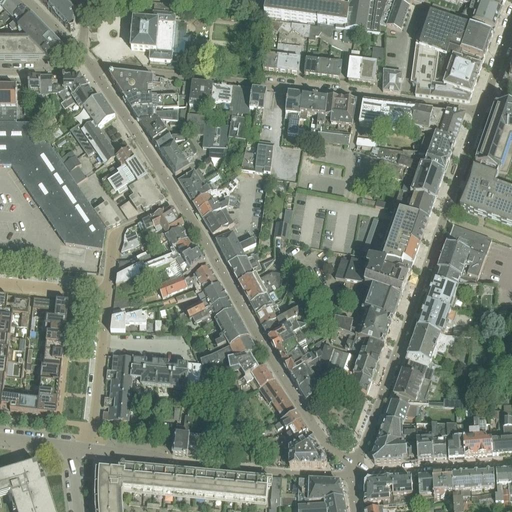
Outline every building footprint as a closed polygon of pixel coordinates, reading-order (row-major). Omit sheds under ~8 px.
[(13,0),(0,0),(0,13),(2,12),(13,0)] [(25,9),(15,0),(13,0),(2,12),(4,14),(0,17),(0,18),(6,24),(10,20),(12,22),(25,9)] [(37,0),(48,11),(59,0),(37,0)] [(59,0),(48,11),(57,19),(69,7),(66,4),(67,2),(68,3),(77,4),(77,0),(59,0)] [(267,0),(264,16),(346,27),(348,12),(322,9),(323,0),(267,0)] [(349,0),(348,12),(346,27),(349,27),(348,31),(380,35),(380,26),(388,0),(349,0)] [(400,0),(388,0),(380,26),(401,33),(409,8),(410,4),(402,0),(400,0)] [(410,4),(421,7),(423,0),(439,0),(458,6),(459,4),(470,7),(470,6),(473,7),(471,13),(467,12),(464,14),(463,18),(464,21),(495,31),(503,8),(481,0),(481,1),(478,0),(401,0),(402,0),(410,4)] [(134,22),(131,51),(150,52),(149,61),(172,63),(177,63),(178,55),(184,55),(185,53),(185,45),(190,46),(190,39),(185,39),(186,28),(180,27),(180,25),(176,25),(177,20),(175,20),(175,16),(170,16),(171,7),(160,6),(159,15),(153,14),(152,23),(134,22)] [(69,7),(57,19),(71,34),(75,32),(76,24),(75,24),(76,12),(74,11),(69,7)] [(19,29),(32,17),(25,9),(12,22),(14,24),(8,30),(12,34),(15,32),(19,29)] [(416,46),(442,55),(448,58),(482,70),(493,37),(468,28),(468,29),(450,22),(430,16),(430,17),(420,47),(416,46)] [(33,18),(32,17),(19,29),(22,32),(19,35),(26,42),(0,41),(0,61),(49,62),(47,60),(50,57),(52,60),(57,55),(58,56),(63,51),(62,50),(63,49),(62,48),(62,49),(57,43),(53,38),(52,38),(49,34),(47,32),(41,27),(41,26),(37,22),(33,18)] [(278,34),(280,31),(281,24),(268,22),(268,27),(278,34)] [(292,25),(281,24),(280,31),(281,29),(289,35),(291,33),(292,25)] [(303,39),(308,40),(309,27),(292,25),(291,33),(292,31),(303,39)] [(319,39),(321,35),(322,29),(309,27),(308,40),(308,42),(315,43),(316,38),(319,39)] [(334,30),(322,29),(321,35),(322,34),(330,40),(333,35),(334,30)] [(365,34),(349,32),(348,45),(354,45),(355,39),(365,40),(365,34)] [(275,74),(277,58),(278,45),(266,43),(265,52),(263,72),(275,74)] [(286,75),(288,59),(289,46),(278,45),(277,58),(275,74),(286,75)] [(302,47),(289,46),(288,59),(286,75),(299,76),(302,47)] [(482,70),(448,58),(441,78),(446,80),(444,87),(440,86),(438,78),(438,71),(438,67),(439,63),(442,55),(416,46),(415,47),(417,47),(417,48),(412,83),(417,84),(415,96),(415,97),(462,104),(467,104),(469,105),(482,70)] [(304,77),(316,78),(319,58),(319,54),(314,53),(314,58),(307,57),(304,77)] [(359,83),(362,63),(362,59),(359,59),(360,54),(352,53),(348,82),(359,83)] [(316,78),(328,80),(330,64),(324,63),(325,59),(319,58),(316,78)] [(330,59),(330,64),(328,80),(340,81),(342,65),(336,64),(336,60),(330,59)] [(511,60),(503,87),(511,90),(511,60)] [(359,83),(374,85),(376,65),(362,63),(359,83)] [(383,72),(383,93),(400,95),(403,75),(383,72)] [(131,77),(110,74),(109,77),(124,101),(132,100),(147,100),(147,94),(151,94),(152,85),(160,86),(161,80),(131,77)] [(41,99),(41,96),(41,79),(29,79),(29,86),(29,94),(33,94),(33,99),(41,99)] [(63,79),(52,79),(41,79),(41,96),(58,96),(63,96),(63,79)] [(79,79),(63,79),(63,96),(58,96),(64,104),(64,105),(88,89),(82,80),(79,79)] [(190,106),(210,108),(211,104),(213,86),(193,84),(190,106)] [(223,110),(230,111),(233,89),(213,86),(211,104),(210,108),(216,109),(217,105),(224,105),(223,110)] [(103,252),(106,232),(106,231),(94,213),(76,187),(51,150),(35,126),(34,126),(32,121),(29,121),(29,126),(17,126),(17,110),(18,110),(17,89),(0,89),(0,88),(0,168),(12,168),(65,246),(103,252)] [(81,112),(84,110),(96,101),(95,100),(88,89),(64,105),(64,104),(61,106),(65,112),(76,104),(81,112)] [(246,143),(250,112),(252,91),(233,89),(230,111),(228,130),(230,130),(229,141),(246,143)] [(252,91),(250,112),(257,113),(257,115),(256,115),(254,133),(256,133),(254,144),(259,145),(263,123),(267,93),(252,91)] [(288,95),(285,121),(289,122),(287,136),(298,137),(299,130),(303,97),(288,95)] [(303,97),(299,130),(305,131),(307,117),(313,117),(315,98),(303,97)] [(90,118),(89,119),(98,131),(99,131),(110,123),(115,119),(105,105),(104,103),(103,101),(102,100),(101,98),(96,101),(84,110),(90,118)] [(180,98),(153,99),(147,100),(132,100),(124,101),(132,113),(133,111),(162,111),(179,110),(184,110),(183,106),(180,106),(180,98)] [(311,131),(310,142),(317,143),(318,132),(324,133),(325,118),(326,118),(328,100),(315,98),(313,117),(318,118),(316,132),(311,131)] [(328,100),(326,118),(331,118),(331,125),(339,126),(340,111),(339,111),(339,101),(328,100)] [(356,103),(339,101),(339,111),(340,111),(339,126),(352,127),(356,103)] [(359,127),(412,134),(416,110),(363,104),(359,127)] [(511,108),(496,107),(475,166),(497,173),(507,175),(511,159),(511,108)] [(416,110),(413,130),(422,132),(436,137),(436,138),(455,144),(465,116),(461,116),(416,110)] [(133,111),(132,113),(140,124),(153,123),(159,123),(160,123),(170,124),(178,125),(177,116),(162,116),(163,114),(163,112),(162,111),(133,111)] [(199,127),(204,127),(208,128),(209,118),(189,115),(188,125),(199,127)] [(78,127),(70,132),(88,159),(96,153),(105,167),(115,160),(117,158),(106,142),(103,136),(99,131),(98,131),(89,119),(87,120),(91,126),(82,132),(78,127)] [(153,123),(140,124),(149,138),(153,145),(166,137),(159,125),(159,123),(153,123)] [(182,136),(203,137),(204,127),(199,127),(188,125),(178,125),(170,124),(170,128),(182,129),(182,136)] [(202,150),(209,150),(228,150),(229,141),(230,130),(228,130),(208,128),(204,127),(203,137),(202,150)] [(318,132),(317,143),(348,147),(350,136),(324,133),(318,132)] [(160,154),(160,155),(173,147),(171,144),(185,144),(185,137),(171,138),(168,140),(166,137),(153,145),(160,154)] [(424,140),(418,158),(421,158),(432,160),(448,165),(455,144),(436,138),(434,143),(424,140)] [(357,141),(356,149),(374,151),(379,152),(380,144),(357,141)] [(177,153),(173,147),(160,155),(176,178),(189,169),(187,164),(196,159),(197,154),(190,144),(177,153)] [(247,144),(241,172),(256,174),(270,177),(274,147),(259,145),(254,144),(247,144)] [(224,159),(228,150),(209,150),(209,158),(224,159)] [(109,171),(112,176),(135,161),(128,151),(117,158),(115,160),(118,165),(109,171)] [(372,158),(378,161),(381,152),(374,151),(372,158)] [(378,162),(381,163),(399,169),(402,161),(444,176),(448,165),(432,160),(421,158),(381,152),(378,161),(378,162)] [(76,157),(64,164),(70,172),(81,165),(76,157)] [(114,202),(129,192),(147,180),(135,161),(112,176),(102,183),(114,202)] [(382,163),(378,175),(403,183),(399,193),(405,195),(410,196),(435,203),(444,176),(402,161),(399,169),(382,163)] [(511,195),(494,189),(498,179),(473,170),(470,185),(460,210),(486,219),(498,223),(511,228),(511,195)] [(186,194),(206,182),(199,171),(195,174),(194,174),(180,183),(179,183),(186,194)] [(186,194),(193,206),(211,197),(219,194),(214,185),(221,182),(222,184),(225,183),(220,174),(206,182),(186,194)] [(162,201),(147,180),(129,192),(134,199),(130,202),(130,203),(120,209),(128,221),(139,216),(139,215),(143,213),(144,214),(161,206),(164,204),(162,201)] [(211,197),(193,206),(198,214),(214,206),(218,203),(228,196),(234,187),(238,187),(239,183),(235,181),(231,184),(226,191),(219,194),(211,197)] [(198,214),(203,222),(211,219),(218,217),(224,214),(227,213),(228,211),(229,207),(233,208),(238,187),(234,187),(228,196),(218,203),(214,206),(198,214)] [(399,193),(396,202),(404,204),(401,214),(408,216),(428,222),(435,203),(410,196),(405,195),(399,193)] [(375,208),(375,209),(388,211),(388,210),(389,205),(377,202),(376,208),(375,208)] [(107,204),(94,213),(106,231),(121,225),(116,217),(114,218),(110,211),(111,210),(107,204)] [(171,211),(138,226),(142,234),(168,221),(169,223),(178,218),(174,212),(171,211)] [(377,261),(377,262),(397,266),(411,271),(424,234),(426,228),(428,222),(408,216),(401,214),(395,212),(393,217),(398,218),(396,224),(391,223),(377,261)] [(230,219),(227,213),(224,214),(218,217),(211,219),(203,222),(208,229),(224,222),(224,221),(230,219)] [(166,236),(170,236),(181,231),(184,229),(184,228),(178,218),(169,223),(168,221),(142,234),(142,235),(147,233),(149,238),(154,235),(156,240),(166,236)] [(208,229),(213,237),(228,232),(229,230),(234,227),(230,219),(224,221),(224,222),(208,229)] [(374,221),(362,253),(367,254),(378,222),(374,221)] [(289,241),(292,227),(277,224),(274,239),(289,241)] [(453,228),(434,282),(458,290),(459,288),(498,290),(498,289),(476,288),(492,242),(480,238),(476,236),(464,232),(453,228)] [(124,237),(124,243),(129,244),(139,240),(137,234),(131,236),(128,230),(127,230),(124,237)] [(188,242),(181,231),(170,236),(166,236),(167,238),(166,239),(173,250),(188,242)] [(216,242),(221,252),(238,246),(233,236),(216,242)] [(142,246),(139,240),(129,244),(124,243),(124,244),(122,250),(121,254),(142,246)] [(238,246),(221,252),(229,266),(244,264),(247,263),(243,254),(256,247),(254,240),(239,247),(238,246)] [(171,267),(176,263),(183,259),(184,260),(195,254),(188,242),(173,250),(173,251),(171,251),(172,253),(151,261),(150,260),(144,262),(118,278),(116,288),(122,286),(139,279),(137,274),(142,272),(144,277),(171,267)] [(183,275),(182,279),(183,278),(184,278),(206,264),(199,252),(195,254),(184,260),(183,259),(176,263),(177,262),(181,269),(180,269),(183,275)] [(150,260),(148,254),(146,256),(144,256),(142,257),(141,258),(139,259),(133,262),(131,263),(120,263),(118,278),(144,262),(150,260)] [(258,258),(247,263),(244,264),(229,266),(239,286),(255,279),(257,278),(255,274),(262,271),(258,263),(260,262),(258,258)] [(275,260),(262,266),(265,272),(276,260),(275,260)] [(370,289),(379,292),(401,300),(411,271),(397,266),(377,262),(374,261),(367,260),(365,260),(363,266),(352,262),(351,265),(343,262),(336,280),(356,284),(365,287),(370,289)] [(209,269),(185,283),(188,291),(195,289),(196,291),(216,281),(209,269)] [(257,278),(255,279),(239,286),(251,308),(275,294),(281,291),(281,290),(283,282),(284,276),(272,275),(259,282),(257,278)] [(163,301),(188,291),(185,283),(183,278),(182,279),(158,288),(163,301)] [(220,288),(216,281),(196,291),(198,294),(196,295),(193,295),(177,301),(178,304),(198,299),(220,288)] [(458,290),(434,282),(427,304),(450,312),(456,295),(460,296),(461,296),(482,297),(481,315),(491,315),(492,297),(494,297),(494,299),(497,299),(498,290),(459,288),(458,290)] [(124,301),(128,300),(122,286),(116,288),(114,305),(124,301)] [(228,303),(220,288),(198,299),(178,304),(179,305),(199,300),(202,305),(185,313),(186,314),(178,318),(179,322),(190,322),(193,321),(228,303)] [(401,300),(379,292),(370,289),(362,312),(367,313),(393,323),(401,300)] [(279,302),(275,294),(251,308),(256,317),(276,307),(279,305),(278,303),(279,302)] [(0,296),(0,311),(13,313),(28,315),(30,302),(14,300),(14,305),(7,304),(8,297),(0,296)] [(114,305),(113,312),(124,310),(130,309),(129,299),(128,300),(124,301),(114,305)] [(34,300),(33,310),(56,312),(55,320),(67,321),(69,304),(34,300)] [(203,323),(205,328),(234,314),(228,303),(193,321),(190,322),(191,322),(194,321),(196,326),(203,323)] [(263,329),(269,341),(296,325),(300,305),(291,303),(288,316),(282,319),(263,329)] [(427,304),(418,329),(444,338),(446,330),(451,332),(457,315),(450,312),(427,304)] [(263,329),(282,319),(276,307),(256,317),(263,329)] [(112,320),(126,317),(124,310),(113,312),(112,320)] [(0,311),(0,326),(12,328),(12,327),(13,313),(0,311)] [(126,326),(140,326),(140,333),(146,333),(146,312),(126,317),(126,326)] [(393,323),(367,313),(360,335),(350,331),(352,323),(334,320),(332,331),(333,332),(338,332),(339,333),(356,339),(384,349),(393,323)] [(249,340),(234,314),(205,328),(205,329),(216,323),(224,339),(221,340),(222,342),(209,348),(211,352),(210,353),(213,358),(214,358),(249,340)] [(302,315),(301,322),(321,325),(322,319),(302,315)] [(125,332),(126,326),(126,317),(112,320),(111,334),(113,334),(122,335),(125,335),(125,332)] [(47,319),(45,335),(47,335),(47,334),(65,336),(67,321),(55,320),(47,319)] [(306,327),(296,325),(269,341),(270,342),(271,344),(272,346),(273,348),(274,349),(275,351),(276,353),(301,339),(297,332),(306,327)] [(0,326),(0,338),(9,339),(8,340),(15,341),(17,328),(12,327),(12,328),(0,326)] [(448,339),(444,338),(418,329),(406,363),(431,372),(432,369),(434,369),(440,369),(432,366),(437,354),(443,357),(446,347),(449,348),(452,348),(455,340),(448,339)] [(454,330),(453,339),(455,339),(473,340),(473,331),(454,330)] [(47,335),(45,352),(63,354),(65,336),(47,334),(47,335)] [(276,353),(283,364),(301,353),(301,352),(300,353),(297,348),(307,342),(304,337),(301,339),(276,353)] [(0,338),(0,350),(7,351),(8,340),(9,339),(0,338)] [(378,366),(384,349),(356,339),(354,345),(347,343),(345,350),(361,356),(360,360),(377,366),(378,366)] [(201,362),(202,367),(200,377),(216,380),(215,375),(223,373),(222,369),(230,368),(228,361),(250,357),(257,355),(249,340),(214,358),(213,358),(201,362)] [(322,356),(321,359),(325,365),(330,373),(333,370),(338,372),(344,355),(325,348),(322,356)] [(0,350),(0,362),(8,363),(8,364),(12,364),(13,351),(7,351),(0,350)] [(322,356),(321,353),(317,355),(313,355),(311,356),(308,350),(302,354),(301,353),(283,364),(291,378),(321,359),(322,356)] [(44,367),(62,369),(63,354),(45,352),(44,367)] [(228,361),(230,368),(231,372),(239,369),(240,371),(241,370),(245,378),(251,374),(252,375),(259,372),(250,357),(228,361)] [(348,375),(372,384),(378,366),(377,366),(360,360),(354,358),(348,375)] [(202,367),(152,362),(152,367),(147,366),(147,362),(113,359),(113,360),(112,373),(107,372),(107,373),(107,376),(106,381),(107,381),(111,382),(110,392),(110,393),(110,400),(105,400),(104,409),(109,410),(108,414),(104,414),(103,414),(103,422),(128,424),(129,424),(129,423),(129,422),(133,380),(134,381),(137,381),(136,386),(186,391),(198,392),(200,377),(202,367)] [(291,378),(299,391),(316,381),(330,373),(325,365),(321,359),(291,378)] [(0,362),(0,377),(5,378),(5,379),(6,379),(6,378),(8,364),(8,363),(0,362)] [(403,373),(394,398),(397,399),(395,405),(406,409),(407,407),(408,407),(423,408),(443,409),(463,410),(463,403),(443,401),(443,406),(427,404),(428,404),(425,403),(431,384),(430,383),(433,373),(434,369),(432,369),(431,372),(406,363),(406,364),(409,365),(406,374),(403,373)] [(42,366),(40,383),(41,383),(41,382),(60,384),(62,369),(44,367),(42,366)] [(266,368),(259,372),(252,375),(251,374),(245,378),(246,379),(244,380),(240,374),(231,376),(231,377),(231,383),(231,386),(228,402),(236,404),(238,396),(243,396),(242,388),(255,382),(259,390),(274,382),(266,368)] [(299,391),(306,403),(308,402),(317,397),(322,394),(317,385),(320,383),(322,387),(334,379),(333,370),(330,373),(316,381),(299,391)] [(338,372),(333,370),(334,379),(335,386),(340,387),(341,388),(342,388),(351,391),(367,397),(372,384),(348,375),(338,372)] [(216,382),(216,380),(200,377),(198,392),(197,394),(208,396),(211,380),(216,382)] [(40,402),(38,415),(57,417),(60,384),(41,382),(41,383),(39,402),(40,402)] [(279,399),(284,395),(274,382),(259,390),(259,391),(268,405),(272,403),(276,409),(282,404),(279,399)] [(4,390),(2,405),(3,405),(2,408),(11,409),(10,412),(20,413),(21,400),(13,399),(14,392),(14,391),(4,390)] [(21,400),(20,413),(38,415),(40,402),(39,402),(34,401),(34,393),(22,392),(21,400)] [(297,414),(284,395),(279,399),(282,404),(276,409),(284,421),(296,414),(297,414)] [(406,409),(395,405),(392,403),(385,423),(402,424),(403,425),(405,420),(422,421),(423,408),(408,407),(407,407),(406,409)] [(511,413),(499,413),(493,412),(492,421),(498,421),(498,420),(503,420),(502,433),(499,434),(499,442),(501,441),(501,445),(500,446),(500,457),(511,455),(511,413)] [(284,421),(275,427),(278,431),(284,428),(286,431),(286,432),(301,423),(296,414),(284,421)] [(256,423),(261,419),(258,415),(253,419),(256,423)] [(184,429),(176,429),(176,431),(173,456),(187,457),(189,437),(190,437),(193,419),(185,418),(184,429)] [(264,424),(261,419),(256,423),(258,428),(264,424)] [(286,431),(284,432),(290,443),(307,434),(308,433),(301,423),(286,432),(286,431)] [(385,423),(382,432),(404,431),(404,433),(417,433),(416,427),(402,427),(402,424),(385,423)] [(479,423),(473,423),(474,429),(476,458),(492,457),(491,442),(485,442),(485,433),(486,433),(486,424),(479,425),(479,423)] [(447,439),(447,438),(447,426),(436,426),(436,427),(431,427),(432,436),(433,461),(446,460),(445,442),(437,442),(437,440),(447,439)] [(447,426),(447,438),(447,439),(448,460),(464,459),(463,434),(462,427),(457,427),(457,426),(447,426)] [(464,459),(476,458),(474,429),(471,430),(471,431),(468,431),(468,433),(463,434),(464,459)] [(382,432),(377,444),(402,443),(402,438),(404,438),(405,441),(411,441),(411,443),(417,442),(417,439),(417,434),(417,433),(404,433),(404,431),(382,432)] [(495,442),(491,442),(492,457),(500,457),(500,446),(501,445),(501,441),(499,442),(499,434),(499,431),(496,431),(494,431),(494,440),(495,442)] [(290,443),(282,445),(285,450),(289,450),(310,439),(307,434),(290,443)] [(418,462),(433,461),(432,436),(423,436),(423,438),(417,439),(417,442),(418,462)] [(187,457),(201,459),(202,450),(201,450),(202,442),(202,438),(190,437),(189,437),(187,457)] [(311,438),(310,438),(310,439),(289,450),(289,451),(289,468),(289,469),(290,469),(291,469),(294,469),(295,469),(299,469),(300,469),(311,468),(311,469),(313,469),(313,468),(319,468),(319,469),(325,469),(327,465),(325,462),(324,462),(316,447),(311,438)] [(202,450),(201,459),(203,459),(209,460),(209,459),(211,443),(202,442),(201,450),(202,450)] [(374,465),(403,463),(403,461),(408,460),(408,458),(415,458),(414,451),(414,444),(406,445),(406,447),(405,447),(405,448),(402,448),(402,443),(377,444),(375,450),(374,455),(372,461),(374,465)] [(12,511),(55,511),(49,492),(45,479),(41,465),(40,464),(28,468),(4,475),(0,476),(0,510),(2,510),(0,503),(0,499),(5,498),(10,496),(12,503),(10,503),(12,511)] [(124,493),(266,506),(269,481),(121,467),(120,470),(123,484),(124,493)] [(95,511),(123,511),(123,510),(123,502),(122,496),(123,497),(124,493),(123,484),(120,470),(99,468),(98,468),(97,468),(97,469),(96,469),(96,470),(96,471),(95,497),(95,504),(95,511)] [(509,496),(509,495),(509,492),(508,478),(507,472),(496,473),(497,496),(495,496),(495,499),(495,506),(503,506),(503,497),(509,496)] [(493,473),(471,475),(471,492),(495,490),(494,473),(493,473)] [(471,492),(471,475),(451,476),(452,493),(453,498),(453,511),(461,511),(461,498),(472,498),(471,492)] [(451,476),(433,477),(434,499),(453,498),(452,493),(451,476)] [(433,477),(418,478),(420,496),(420,500),(434,499),(433,477)] [(282,480),(281,480),(281,482),(273,481),(273,479),(273,481),(270,501),(271,511),(279,511),(278,507),(279,507),(280,502),(281,490),(282,480)] [(412,479),(393,480),(394,495),(394,497),(410,496),(412,496),(412,494),(412,479)] [(385,480),(374,481),(367,481),(364,485),(364,496),(394,495),(393,480),(385,480)] [(339,483),(338,483),(332,483),(322,483),(310,482),(299,481),(298,511),(345,511),(343,500),(343,499),(339,483)] [(364,496),(364,505),(364,506),(365,506),(383,504),(383,510),(411,507),(410,496),(394,497),(394,495),(364,496)] [(412,496),(410,496),(411,507),(411,509),(420,508),(420,500),(420,496),(412,496)]
